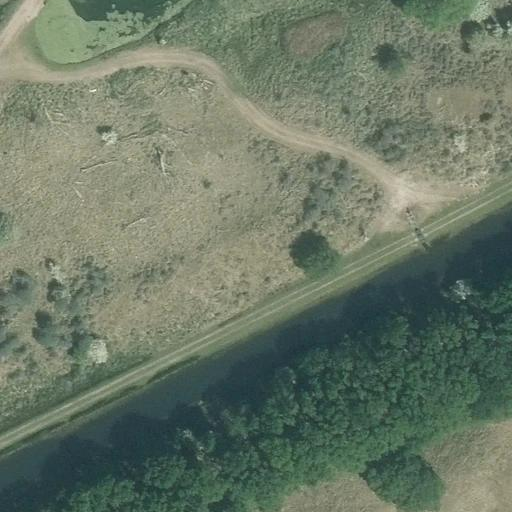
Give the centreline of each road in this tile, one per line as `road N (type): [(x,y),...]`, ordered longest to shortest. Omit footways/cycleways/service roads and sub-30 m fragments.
road 1 (track): [(0,437),(511,188)]
road 2 (track): [(413,237),(394,181),(363,157),(281,132),(248,109),(219,73),(189,57),(130,53),(75,74),(0,66)]
